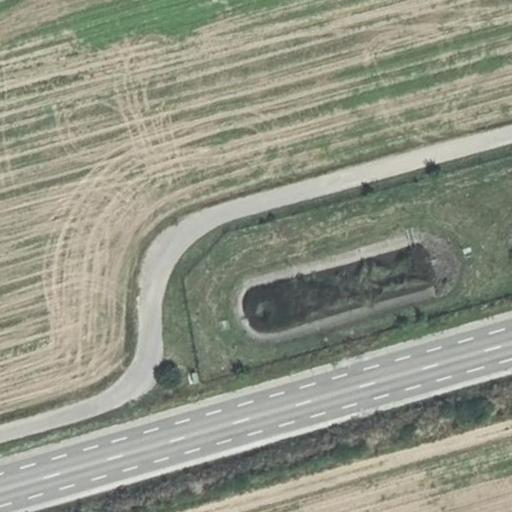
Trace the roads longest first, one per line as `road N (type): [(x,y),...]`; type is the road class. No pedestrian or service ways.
road 1 (track): [(511,136),(165,237),(143,260),(138,283),(148,354),(129,396),(0,433)]
road 2 (secondary): [(0,488),(511,340)]
road 3 (track): [(511,424),(230,511)]
